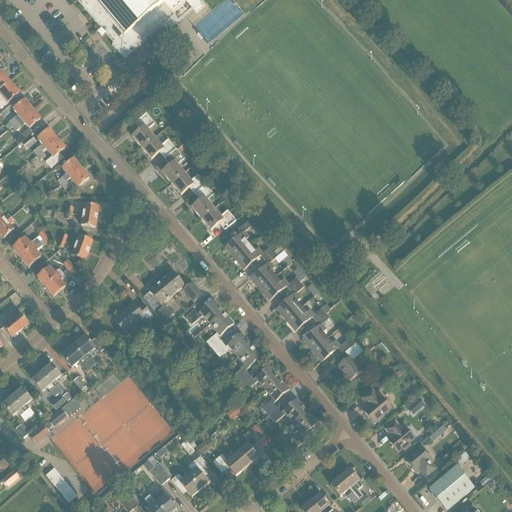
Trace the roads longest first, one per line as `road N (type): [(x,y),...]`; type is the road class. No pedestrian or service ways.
road 1 (residential): [(346,433),(150,202)]
road 2 (residential): [(150,202),(0,29)]
road 3 (residential): [(52,326),(92,287),(150,202)]
road 4 (residential): [(252,511),(346,433)]
